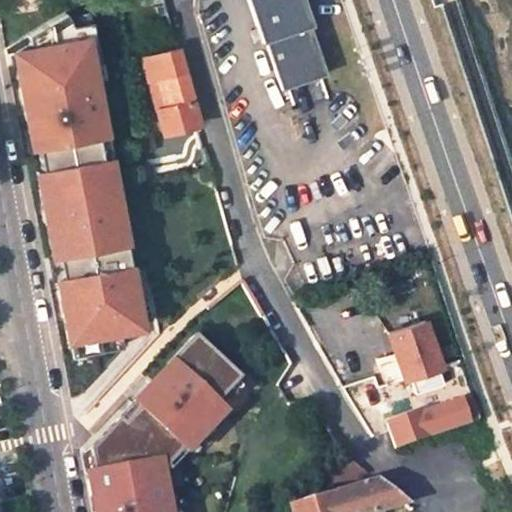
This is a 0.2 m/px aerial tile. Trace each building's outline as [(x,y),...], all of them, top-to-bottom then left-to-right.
[(305,0),(249,0),(263,40),(265,40),(280,88),(326,75),(310,26),(313,25),(305,0)] [(29,39),(13,48),(27,124),(35,122),(42,163),(35,164),(68,338),(74,337),(76,348),(121,340),(117,324),(139,320),(80,5),(67,12),(66,9),(27,30),(29,39)] [(198,125),(183,71),(178,52),(142,60),(147,80),(157,78),(164,107),(157,109),(163,134),(198,125)] [(174,152),(142,156),(146,173),(175,169),(174,152)] [(389,328),(398,355),(379,360),(387,382),(411,374),(416,388),(443,380),(439,364),(442,363),(428,317),(389,328)] [(108,435),(91,453),(95,475),(85,477),(91,504),(92,511),(170,511),(163,472),(237,382),(196,341),(108,435)] [(387,421),(390,429),(395,444),(469,420),(464,403),(423,417),(420,410),(387,421)] [(399,511),(408,509),(378,481),(287,508),(287,511),(399,511)]
